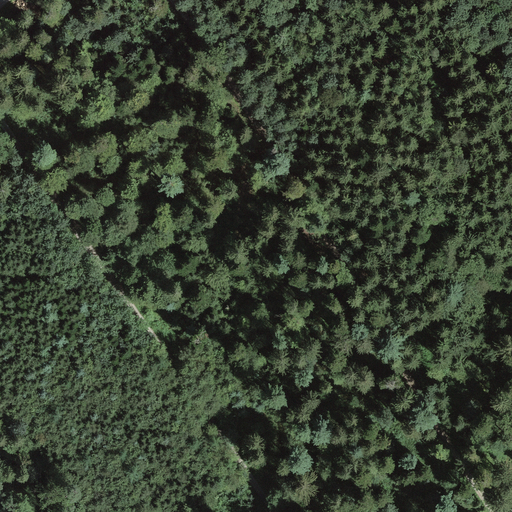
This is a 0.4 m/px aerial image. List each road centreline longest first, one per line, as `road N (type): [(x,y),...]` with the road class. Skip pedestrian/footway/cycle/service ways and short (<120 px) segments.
road 1 (track): [(171,0),(214,54),(490,511)]
road 2 (track): [(270,511),(0,122)]
